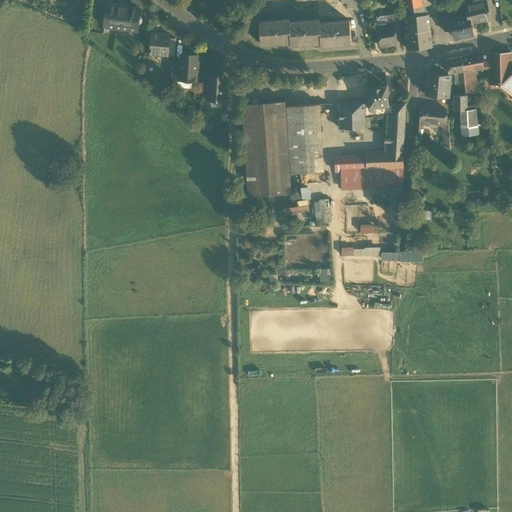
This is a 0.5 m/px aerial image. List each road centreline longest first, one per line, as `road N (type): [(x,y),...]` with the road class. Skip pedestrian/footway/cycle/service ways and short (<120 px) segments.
road 1 (track): [(236,511),(230,177),(238,55)]
road 2 (residential): [(165,0),(238,55),(277,66),(375,63),(511,35)]
